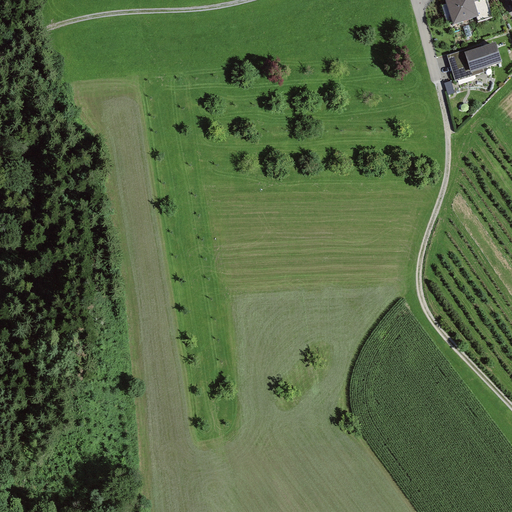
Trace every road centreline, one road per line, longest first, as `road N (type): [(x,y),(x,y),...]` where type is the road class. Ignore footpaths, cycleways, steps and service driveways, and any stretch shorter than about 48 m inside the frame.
road 1 (track): [(417,0),(449,149),(421,260),(424,306),(511,406)]
road 2 (track): [(247,0),(81,18),(1,52)]
